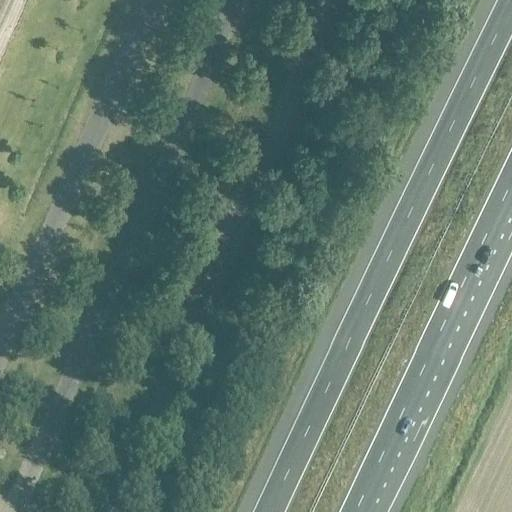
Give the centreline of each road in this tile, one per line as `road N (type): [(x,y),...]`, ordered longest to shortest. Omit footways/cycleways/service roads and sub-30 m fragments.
road 1 (motorway): [(511,5),(261,511)]
road 2 (motorway): [(359,511),(511,194)]
